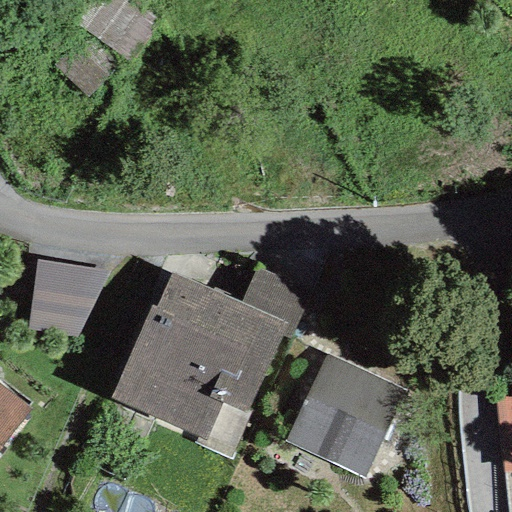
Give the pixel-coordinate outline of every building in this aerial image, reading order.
[(132,0),(96,0),(55,55),(102,90),(157,18),(132,0)] [(193,443),(230,459),(281,336),(290,340),(322,271),(269,250),(240,303),(170,274),(155,308),(149,305),(109,399),(196,438),(193,443)] [(109,272),(36,259),(28,329),(76,336),(109,272)] [(363,479),(405,392),(325,356),(284,441),(363,479)] [(0,448),(30,410),(0,386),(0,448)] [(511,397),(495,398),(500,471),(511,469),(511,397)]
